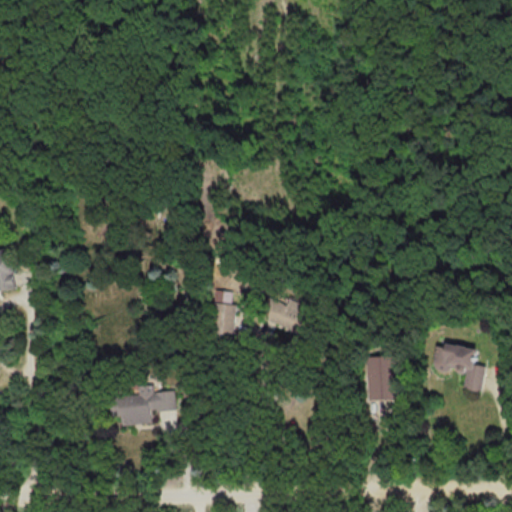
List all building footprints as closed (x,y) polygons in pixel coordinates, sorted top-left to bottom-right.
[(18,288),(13,248),(0,249),(0,283),(1,283),(2,290),(18,288)] [(236,345),(239,302),(235,302),(236,291),(218,289),(214,343),(236,345)] [(264,317),(312,336),(319,318),(305,313),(309,303),(293,297),(291,304),(272,297),(264,317)] [(483,348),(442,340),(437,368),(454,371),(455,364),(470,367),(466,386),(485,390),(490,365),(480,363),(483,348)] [(177,390),(156,392),(155,384),(141,385),(142,394),(114,396),(115,416),(124,415),(125,424),(155,422),(154,411),(179,409),(177,390)]
